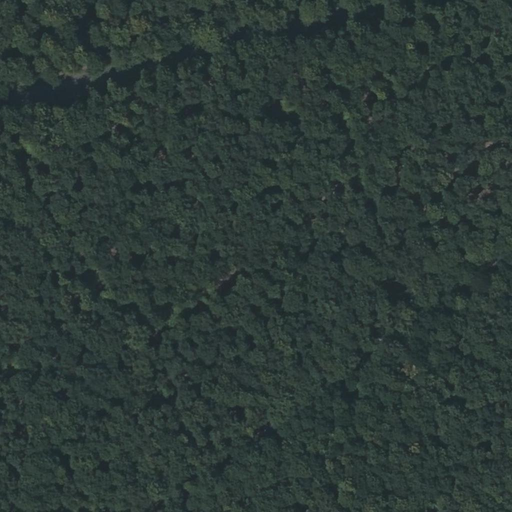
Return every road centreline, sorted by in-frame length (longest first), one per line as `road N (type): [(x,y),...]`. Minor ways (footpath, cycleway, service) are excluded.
road 1 (track): [(179,511),(211,445),(269,379),(381,301),(511,227)]
road 2 (tertiary): [(378,0),(0,99)]
